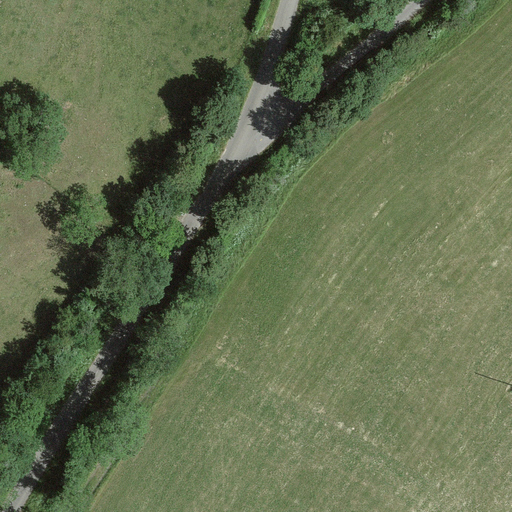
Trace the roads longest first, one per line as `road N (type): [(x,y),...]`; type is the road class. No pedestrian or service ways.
road 1 (unclassified): [(16,511),(249,131),(289,0)]
road 2 (track): [(416,0),(320,83),(249,131)]
